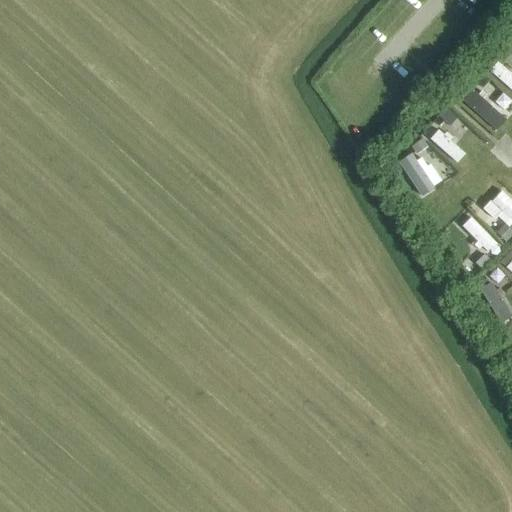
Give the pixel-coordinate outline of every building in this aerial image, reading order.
[(511,49),(508,45),(499,53),(505,59),(511,52),(511,49)] [(511,69),(502,60),(493,70),(511,87),(511,69)] [(480,73),(472,82),(481,90),(489,81),(480,73)] [(501,131),(511,119),(476,86),(465,99),(501,131)] [(443,110),(436,117),(448,127),(454,120),(443,110)] [(461,164),(471,153),(444,128),(434,139),(461,164)] [(420,141),(409,147),(414,156),(425,149),(420,141)] [(511,227),(511,193),(506,188),(490,204),(511,227)] [(466,225),(491,252),(501,242),(476,215),(466,225)] [(511,251),(498,264),(504,270),(511,261),(511,251)] [(482,256),(473,264),(479,271),(488,262),(482,256)] [(482,276),(473,281),(477,288),(486,283),(482,276)] [(485,287),(505,324),(511,320),(511,305),(498,280),(485,287)]
